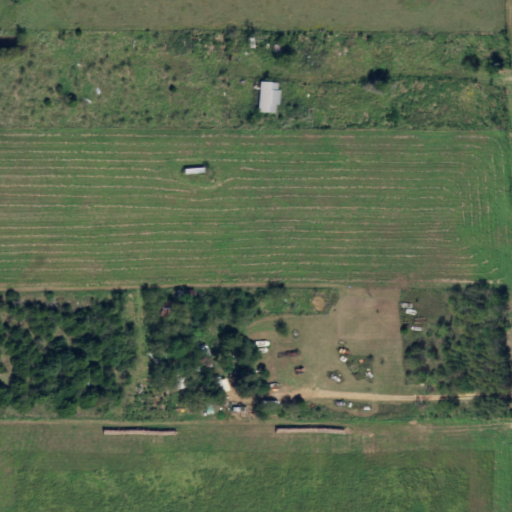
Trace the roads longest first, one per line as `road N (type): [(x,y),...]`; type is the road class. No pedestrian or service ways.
road 1 (residential): [(490,511),(487,156)]
road 2 (residential): [(487,156),(485,0)]
